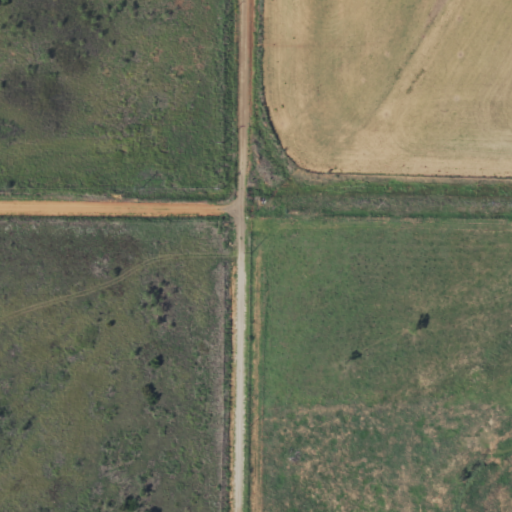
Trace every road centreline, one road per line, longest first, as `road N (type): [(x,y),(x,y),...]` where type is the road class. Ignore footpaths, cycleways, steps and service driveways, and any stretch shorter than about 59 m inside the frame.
road 1 (residential): [(240,511),(247,0)]
road 2 (residential): [(0,200),(244,202)]
